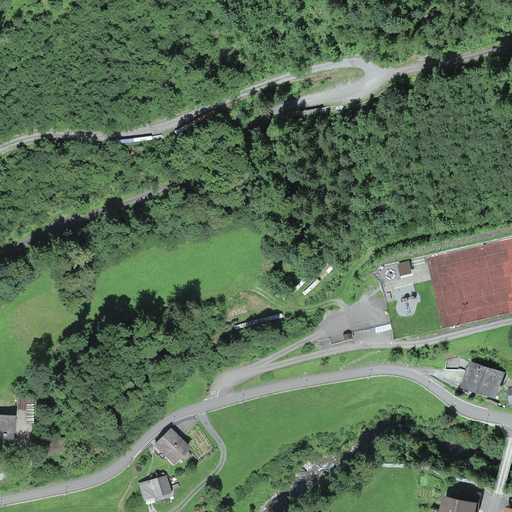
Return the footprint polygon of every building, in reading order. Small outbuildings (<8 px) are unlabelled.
[(473,362),(466,384),(497,393),(503,371),(473,362)] [(13,419),(0,418),(0,444),(11,446),(13,419)] [(170,431),(155,445),(172,462),(187,448),(170,431)] [(38,442),(39,453),(66,450),(65,439),(38,442)] [(164,477),(140,484),(144,499),(169,492),(164,477)] [(471,511),(475,496),(438,489),(433,511),(471,511)]
